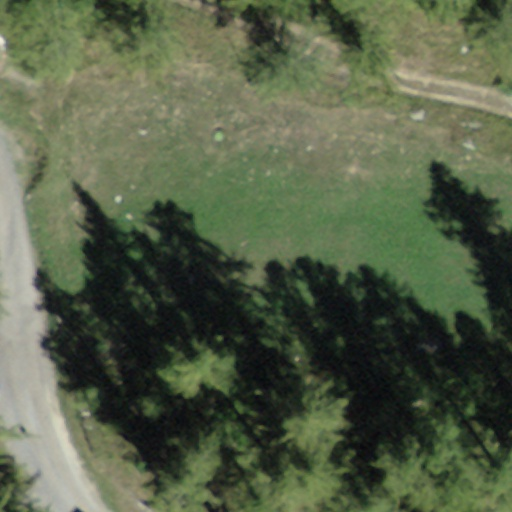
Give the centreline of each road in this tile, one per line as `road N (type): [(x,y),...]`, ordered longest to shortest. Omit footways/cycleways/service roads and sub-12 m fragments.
road 1 (track): [(511,114),(175,0)]
road 2 (track): [(0,213),(55,459)]
